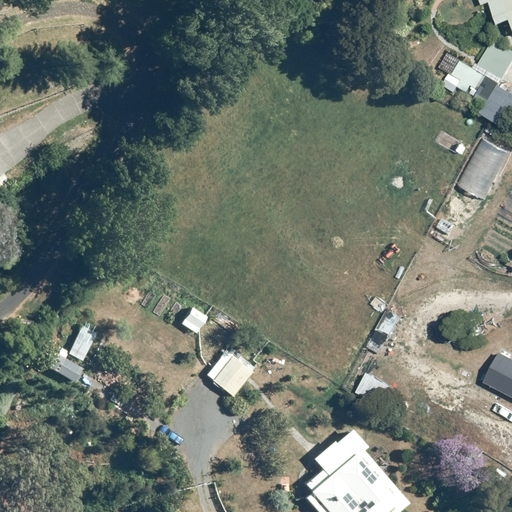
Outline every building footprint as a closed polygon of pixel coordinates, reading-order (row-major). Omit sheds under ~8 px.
[(511,0),(478,0),(480,4),(491,0),(501,24),(511,19),(511,0)] [(511,62),(511,52),(491,38),(475,63),(501,80),(511,62)] [(208,315),(188,303),(177,321),(197,333),(208,315)] [(100,326),(80,318),(66,352),(86,360),(100,326)] [(250,365),(230,347),(207,373),(227,391),(250,365)] [(485,382),(511,395),(511,352),(502,348),(485,382)] [(84,368),(52,350),(43,366),(75,384),(84,368)] [(325,466),(306,481),(311,489),(306,493),(321,511),(392,511),(407,500),(365,448),(369,444),(353,425),(316,455),(325,466)]
